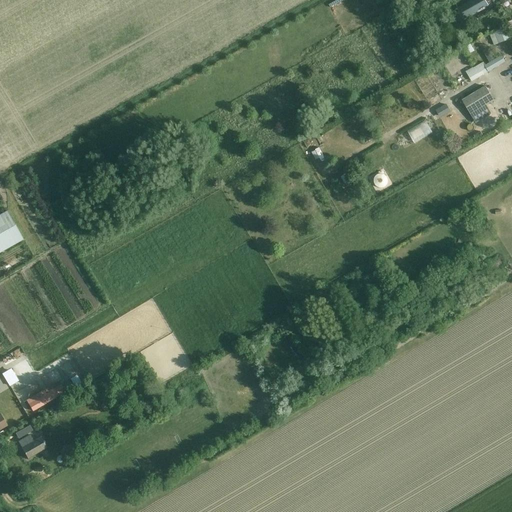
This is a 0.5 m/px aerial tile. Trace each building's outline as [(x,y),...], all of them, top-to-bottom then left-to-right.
[(488,6),(484,0),(473,0),(458,10),(465,20),(488,6)] [(506,28),(489,34),(494,45),(510,38),(506,28)] [(501,57),(485,67),(488,72),(504,62),(501,57)] [(473,68),(465,72),(471,83),(479,78),(473,68)] [(456,84),(462,82),(458,72),(452,74),(456,84)] [(461,100),(469,114),(474,123),(490,114),(484,105),(493,100),(485,86),(461,100)] [(0,214),(0,252),(23,239),(7,211),(0,214)] [(11,368),(2,373),(9,385),(18,380),(11,368)] [(62,385),(29,404),(32,411),(66,391),(62,385)] [(29,436),(17,443),(26,459),(46,447),(40,437),(33,441),(29,436)]
